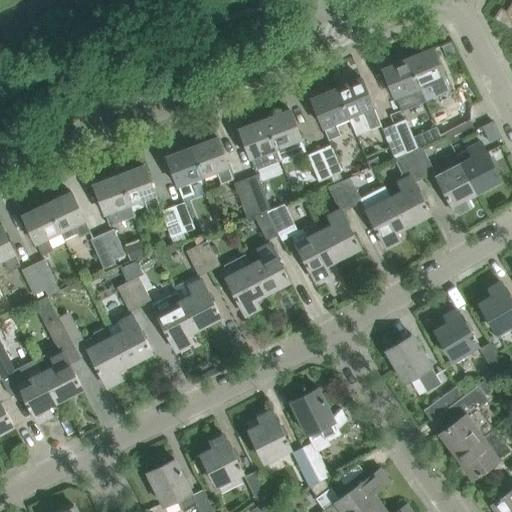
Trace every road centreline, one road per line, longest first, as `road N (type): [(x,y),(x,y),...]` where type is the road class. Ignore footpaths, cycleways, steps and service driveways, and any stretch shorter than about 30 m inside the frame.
road 1 (residential): [(0,165),(339,36)]
road 2 (residential): [(93,451),(331,332)]
road 3 (residential): [(456,511),(331,332)]
road 4 (residential): [(331,332),(511,228)]
road 5 (residential): [(511,116),(456,0)]
